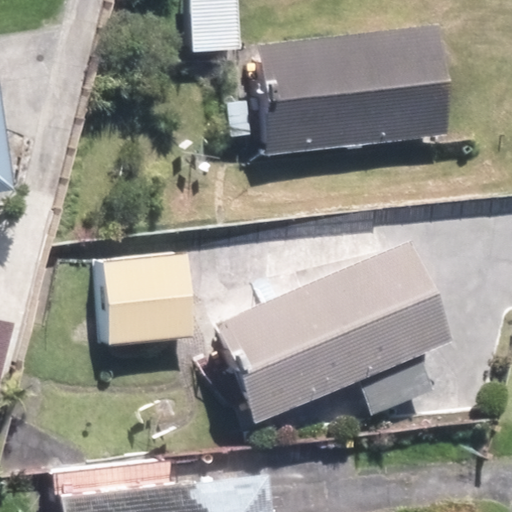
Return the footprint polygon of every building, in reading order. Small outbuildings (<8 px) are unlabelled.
[(239,0),(185,0),(186,44),(240,43),(239,0)] [(254,150),(436,132),(425,21),(242,39),(254,150)] [(206,315),(249,418),(356,372),(443,337),(400,234),(206,315)] [(177,251),(90,258),(95,320),(60,323),(61,342),(183,332),(177,251)] [(157,460),(45,471),(49,511),(258,511),(254,466),(158,475),(157,460)]
